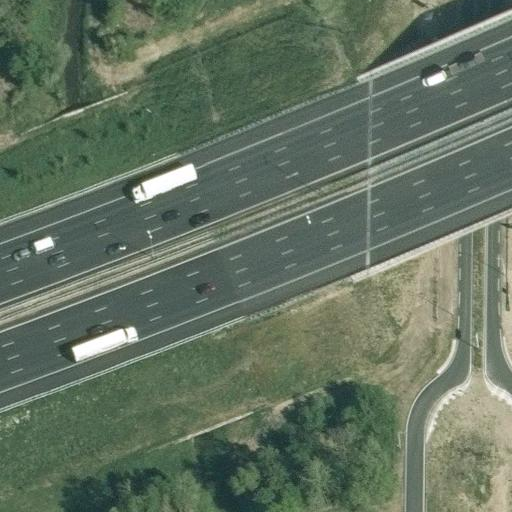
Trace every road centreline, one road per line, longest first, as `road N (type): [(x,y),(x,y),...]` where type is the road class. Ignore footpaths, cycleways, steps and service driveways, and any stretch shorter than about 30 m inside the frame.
road 1 (motorway): [(511,65),(0,271)]
road 2 (motorway): [(0,360),(511,156)]
road 3 (secondary): [(466,0),(462,357),(455,378),(421,410),(416,511)]
road 4 (secondary): [(511,387),(492,359),(494,0)]
